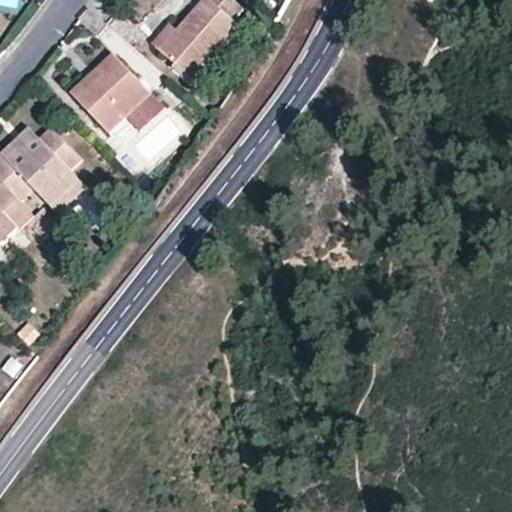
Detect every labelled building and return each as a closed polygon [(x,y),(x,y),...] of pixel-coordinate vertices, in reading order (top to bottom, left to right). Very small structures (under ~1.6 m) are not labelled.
[(237,0),(204,0),(177,31),(160,51),(192,80),(237,26),(230,19),(244,4),(237,0)] [(151,42),(160,51),(177,31),(169,23),(151,42)] [(152,97),(115,59),(73,99),(109,137),(130,118),(152,97)] [(164,111),(152,97),(130,118),(142,131),(164,111)] [(35,130),(6,155),(13,163),(27,150),(32,155),(46,142),(35,130)] [(6,155),(0,160),(0,180),(0,181),(21,203),(35,190),(55,210),(83,184),(73,172),(84,162),(57,132),(46,142),(32,155),(27,150),(13,163),(6,155)] [(21,203),(0,181),(0,248),(34,217),(21,203)] [(89,190),(83,184),(55,210),(60,217),(89,190)]
